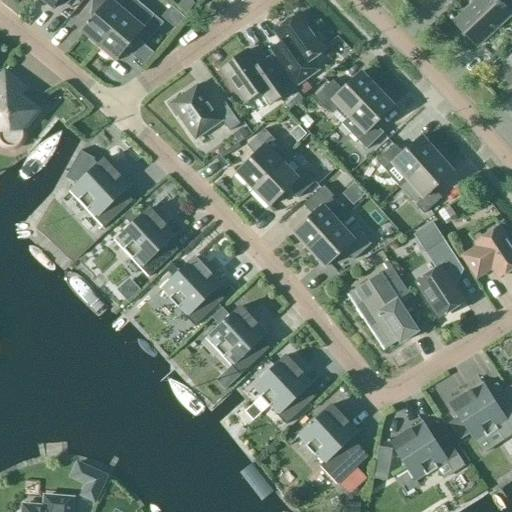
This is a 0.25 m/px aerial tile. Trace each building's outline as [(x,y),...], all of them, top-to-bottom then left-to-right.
[(43,0),(54,8),(55,7),(53,6),(57,0),(43,0)] [(99,45),(136,2),(133,0),(92,0),(92,1),(101,8),(83,30),(81,29),(80,30),(99,45)] [(511,14),(497,0),(477,0),(453,23),(476,47),(511,14)] [(145,10),(136,2),(99,45),(117,61),(118,60),(116,59),(135,37),(144,45),(162,24),(145,10)] [(299,13),(274,31),(282,42),(271,50),(296,85),(317,70),(310,60),(325,50),(299,13)] [(246,50),(220,68),(245,103),(261,92),(270,104),(290,90),(272,65),(262,72),(246,50)] [(511,55),(505,63),(510,69),(503,76),(511,86),(511,55)] [(20,95),(25,89),(4,72),(0,76),(0,145),(2,146),(3,147),(5,148),(7,149),(10,149),(12,149),(14,149),(16,148),(17,147),(20,145),(21,144),(23,142),(23,141),(24,139),(24,137),(25,135),(25,132),(24,130),(40,110),(20,95)] [(348,117),(377,89),(361,72),(342,90),(332,80),(314,98),(324,108),(325,107),(332,114),(339,107),(348,117)] [(181,96),(180,93),(166,103),(176,117),(178,115),(195,139),(221,120),(229,131),(239,124),(224,102),(214,110),(197,85),(181,96)] [(393,106),(377,89),(348,117),(357,126),(350,133),(366,149),(383,132),(375,124),(393,106)] [(249,135),(244,127),(233,135),(238,143),(249,135)] [(252,189),(281,161),(272,151),(279,144),(263,129),(246,145),(255,154),(236,172),(252,189)] [(398,170),(407,180),(437,154),(421,136),(402,153),(394,144),(376,160),(390,177),(398,170)] [(93,158),(78,150),(65,174),(78,182),(64,196),(64,197),(72,190),(79,198),(77,200),(86,210),(89,208),(96,216),(93,218),(103,228),(132,201),(124,191),(136,180),(136,179),(128,185),(103,159),(94,168),(91,165),(94,159),(93,158)] [(437,154),(407,180),(422,198),(415,204),(423,214),(441,198),(433,189),(453,171),(437,154)] [(297,178),(281,161),(252,189),(269,206),(288,188),(297,198),(315,181),(305,171),(297,178)] [(308,250),(338,222),(329,212),(336,206),(330,199),(333,196),(323,186),(303,204),(312,215),(292,232),(308,250)] [(457,218),(450,205),(439,212),(446,224),(457,218)] [(174,235),(149,208),(109,245),(110,246),(117,239),(125,247),(122,249),(132,259),(134,257),(142,265),(139,267),(149,277),(178,250),(169,240),(182,229),(181,228),(174,235)] [(409,229),(399,218),(393,224),(403,235),(409,229)] [(347,233),(338,222),(308,250),(324,267),(343,249),(353,260),(371,244),(354,226),(347,233)] [(511,268),(511,245),(499,226),(475,242),(477,246),(462,256),(476,278),(492,268),(498,278),(511,268)] [(443,240),(425,252),(436,269),(416,282),(439,317),(464,300),(447,275),(461,266),(443,240)] [(219,284),(194,257),(155,294),(156,295),(163,288),(170,296),(168,298),(177,308),(180,306),(187,314),(185,316),(194,326),(223,299),(215,290),(228,278),(227,277),(219,284)] [(411,297),(391,267),(388,262),(383,265),(387,270),(362,286),(365,290),(351,299),(383,349),(397,340),(400,343),(418,331),(400,304),(411,297)] [(265,333),(240,306),(200,343),(201,344),(209,337),(216,345),(214,347),(223,357),(225,355),(233,363),(230,365),(240,375),(269,348),(260,339),(273,327),(272,326),(265,333)] [(310,382),(285,355),(246,392),(247,393),(254,386),(261,394),(259,396),(269,406),(271,404),(278,412),(276,414),(285,424),(315,397),(306,388),(318,376),(318,375),(310,382)] [(511,434),(511,407),(496,383),(486,389),(477,375),(475,376),(481,384),(450,404),(459,417),(449,423),(459,440),(469,434),(479,449),(481,449),(475,440),(484,434),(486,437),(496,430),(503,440),(511,434)] [(356,431),(331,405),(291,441),(292,442),(300,436),(307,443),(305,446),(314,456),(316,454),(324,461),(319,466),(337,485),(338,483),(349,495),(367,478),(357,466),(368,456),(367,455),(366,456),(350,438),(364,426),(363,425),(356,431)] [(426,428),(416,413),(415,414),(421,423),(390,442),(419,488),(420,487),(415,479),(424,473),(425,476),(437,468),(436,466),(445,460),(446,462),(458,455),(436,421),(426,428)] [(71,511),(72,499),(50,498),(49,508),(23,506),(22,511),(71,511)]
